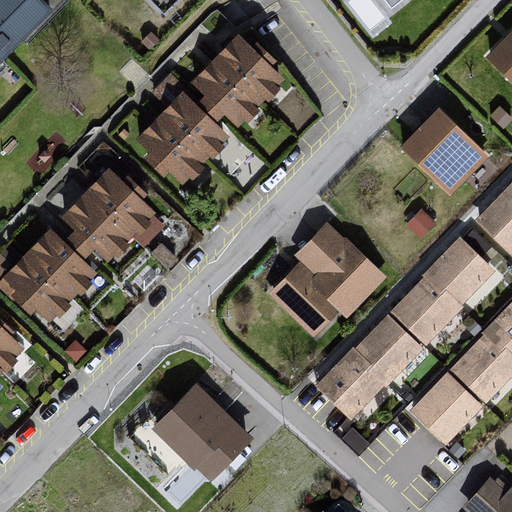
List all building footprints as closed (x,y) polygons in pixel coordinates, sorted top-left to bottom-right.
[(46,0),(0,0),(0,78),(63,16),(46,0)] [(511,18),(476,55),(511,89),(511,18)] [(189,91),(141,141),(189,188),(238,137),(225,125),(232,117),(246,130),(292,83),(245,38),(198,87),(209,98),(202,104),(189,91)] [(481,156),(428,108),(391,149),(444,197),(481,156)] [(56,227),(3,281),(55,332),(105,281),(90,266),(103,253),(117,267),(165,217),(114,168),(64,219),(78,233),(70,241),(56,227)] [(511,177),(470,221),(507,253),(511,247),(511,177)] [(294,258),(261,289),(310,338),(332,311),(339,317),(383,277),(319,221),(290,250),(294,258)] [(488,270),(454,238),(309,381),(343,417),(488,270)] [(511,366),(511,300),(404,410),(439,447),(511,366)] [(0,386),(31,352),(0,324),(0,386)] [(184,383),(143,429),(203,479),(245,439),(184,383)] [(485,474),(458,505),(464,511),(511,511),(511,491),(504,485),(499,489),(485,474)]
